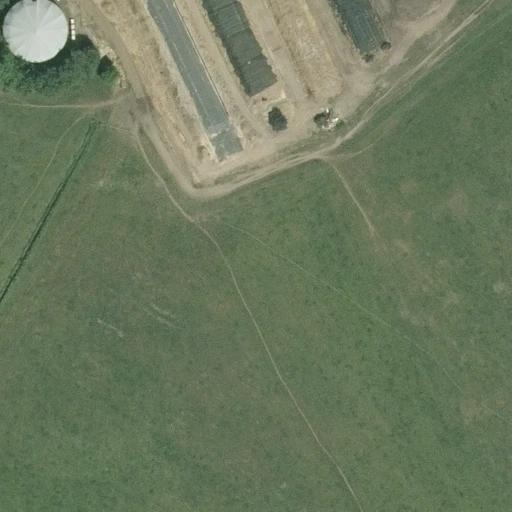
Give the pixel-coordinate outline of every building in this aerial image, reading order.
[(4,18),(2,28),(4,38),(8,47),(16,54),(25,59),(34,60),(44,59),(53,54),(60,47),(65,38),(67,28),(65,18),(60,9),(53,2),(49,0),(19,0),(16,2),(8,9),(4,18)] [(387,24),(354,41),(365,62),(398,44),(387,24)] [(193,81),(222,167),(247,159),(218,73),(193,81)] [(338,145),(363,139),(349,82),(323,89),(338,145)] [(301,199),(330,187),(296,107),(267,120),(301,199)]
